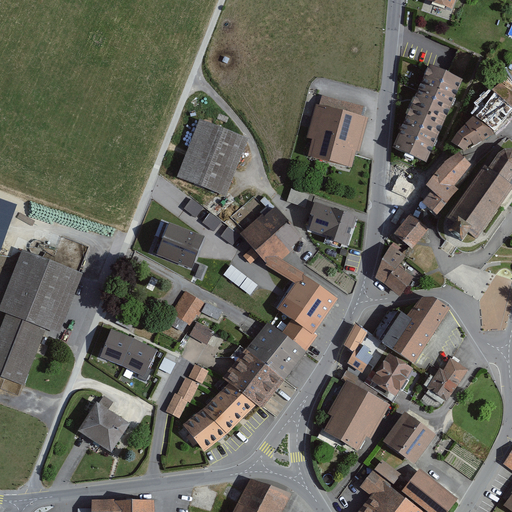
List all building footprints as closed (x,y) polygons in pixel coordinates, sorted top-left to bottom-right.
[(424,0),(451,10),(454,0),(424,0)] [(414,100),(394,148),(425,160),(461,81),(446,74),(433,68),(428,66),(418,91),(414,100)] [(511,92),(500,83),(451,140),(462,150),(484,140),(511,107),(511,92)] [(322,95),(319,105),(361,116),(363,106),(322,95)] [(313,138),(308,156),(353,167),(356,155),(357,152),(360,153),(369,118),(361,116),(319,105),(317,105),(313,118),(308,137),(313,138)] [(186,153),(177,177),(225,195),(234,172),(247,139),(199,120),(186,153)] [(511,188),(511,183),(509,182),(511,178),(511,148),(504,149),(498,153),(488,168),(487,166),(485,165),(483,169),(449,218),(449,219),(454,222),(449,230),(448,230),(456,235),(462,240),(468,231),(476,237),(499,205),(511,189),(511,188)] [(426,185),(431,190),(446,203),(459,189),(455,186),(472,167),(460,158),(457,157),(443,165),(426,185)] [(401,167),(390,191),(407,200),(418,175),(401,167)] [(511,178),(509,182),(511,183),(511,188),(511,189),(499,205),(501,207),(503,208),(504,208),(503,209),(504,210),(505,211),(509,206),(511,201),(511,178)] [(305,207),(309,195),(291,189),(287,201),(296,204),(305,207)] [(431,190),(423,202),(436,215),(446,203),(431,190)] [(204,207),(192,198),(184,208),(187,210),(193,215),(196,217),(204,207)] [(15,205),(0,199),(0,244),(5,230),(15,205)] [(342,244),(347,245),(357,217),(315,201),(310,214),(314,216),(309,229),(327,236),(325,242),(340,248),(342,244)] [(301,237),(275,208),(264,218),(261,215),(240,233),(253,248),(260,256),(267,263),(298,283),(304,275),(280,260),(292,250),(290,247),(301,237)] [(222,222),(210,213),(203,222),(206,224),(211,229),(214,231),(222,222)] [(410,214),(394,234),(410,247),(412,249),(416,245),(417,243),(418,242),(427,231),(428,230),(410,214)] [(156,255),(192,269),(205,237),(168,223),(156,255)] [(240,236),(228,227),(220,236),(224,238),(229,243),(232,245),(240,236)] [(382,260),(376,277),(384,284),(399,266),(400,264),(406,257),(406,256),(405,255),(398,250),(401,248),(394,243),(391,245),(390,247),(382,260)] [(260,256),(253,248),(244,256),(251,264),(258,257),(260,256)] [(38,353),(48,329),(55,332),(79,272),(43,258),(23,250),(17,264),(0,307),(0,309),(6,312),(0,327),(0,377),(5,379),(22,386),(25,387),(38,353)] [(205,267),(200,265),(195,277),(201,279),(205,267)] [(234,266),(231,265),(224,275),(239,287),(247,277),(244,275),(239,271),(234,266)] [(413,277),(399,266),(384,284),(401,295),(403,293),(413,277)] [(336,299),(304,275),(298,283),(278,310),(291,320),(282,332),(281,333),(304,350),(311,341),(315,335),(311,332),(322,318),(336,299)] [(250,279),(247,277),(239,287),(250,296),(258,285),(256,284),(250,279)] [(204,303),(185,291),(171,313),(174,314),(188,324),(190,325),(204,303)] [(379,340),(414,364),(449,310),(434,301),(421,300),(408,316),(399,310),(379,340)] [(223,311),(207,303),(202,312),(218,320),(223,311)] [(188,324),(174,314),(168,322),(183,332),(188,324)] [(197,322),(189,335),(207,345),(214,332),(197,322)] [(263,330),(247,351),(283,378),(293,364),(302,353),(303,350),(304,350),(281,333),(282,332),(271,323),(269,322),(268,324),(263,330)] [(346,346),(354,353),(366,332),(363,329),(357,325),(346,346)] [(124,367),(144,377),(158,350),(134,338),(111,329),(100,357),(122,366),(124,367)] [(229,383),(256,404),(260,407),(261,406),(281,380),(282,378),(283,378),(247,351),(246,350),(224,379),(229,383)] [(388,354),(371,381),(396,396),(413,369),(411,368),(388,354)] [(176,363),(164,358),(159,369),(170,374),(176,363)] [(426,388),(447,402),(468,370),(451,359),(450,361),(446,367),(444,370),(441,369),(440,368),(439,369),(426,388)] [(173,416),(179,419),(188,402),(190,403),(191,401),(198,387),(200,383),(202,384),(203,383),(209,371),(195,365),(188,379),(186,377),(177,394),(175,393),(166,412),(168,413),(173,416)] [(323,431),(358,450),(366,436),(371,439),(390,405),(347,381),(329,413),(332,415),(323,431)] [(256,404),(229,383),(205,407),(203,408),(227,432),(240,418),(256,404)] [(113,402),(104,396),(99,404),(108,409),(113,402)] [(99,404),(97,402),(89,413),(78,431),(87,436),(111,452),(130,423),(108,409),(99,404)] [(227,432),(203,408),(183,425),(185,427),(198,443),(204,451),(217,440),(220,438),(227,432)] [(406,413),(384,441),(408,458),(414,463),(435,435),(406,413)] [(394,469),(382,460),(375,469),(374,470),(397,487),(404,477),(394,469)] [(371,496),(359,511),(447,511),(458,499),(419,470),(400,492),(373,471),(363,483),(360,488),(371,496)] [(249,482),(237,505),(251,511),(280,511),(289,496),(249,482)] [(153,511),(153,500),(92,502),(92,508),(92,511),(153,511)]
